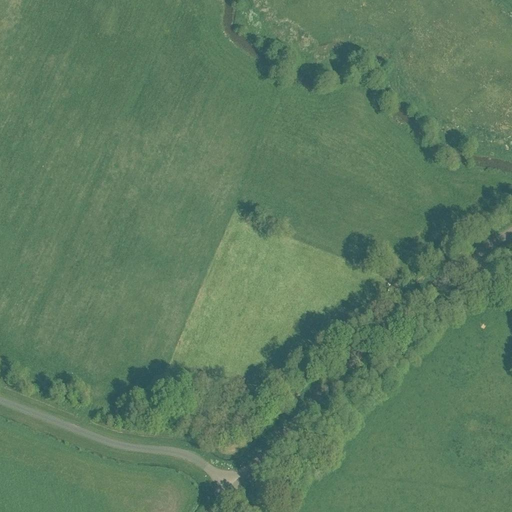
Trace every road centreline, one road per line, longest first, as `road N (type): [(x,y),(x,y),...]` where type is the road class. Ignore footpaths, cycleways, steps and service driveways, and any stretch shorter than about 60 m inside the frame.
road 1 (unclassified): [(231,490),(401,313),(511,232)]
road 2 (unclassified): [(231,490),(183,454),(133,448),(0,401)]
